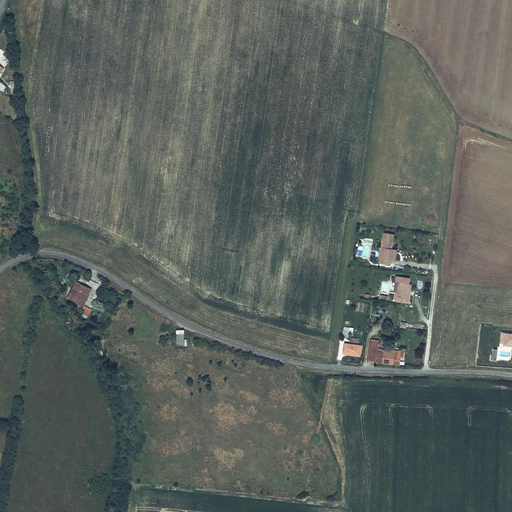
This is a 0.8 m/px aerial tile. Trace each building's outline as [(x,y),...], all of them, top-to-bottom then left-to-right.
[(392,259),(393,249),(392,249),(394,234),(384,233),(382,248),(381,247),(379,257),(380,258),(379,263),(391,264),(392,259)] [(78,282),(74,280),(66,297),(71,299),(78,282)] [(78,282),(71,299),(78,302),(81,303),(88,286),(78,282)] [(408,303),(409,294),(407,294),(408,284),(400,282),(398,293),(396,292),(395,301),(408,303)] [(83,304),(78,302),(77,305),(74,303),(71,309),(87,316),(92,306),(84,303),(83,304)] [(168,323),(160,323),(162,338),(174,337),(173,332),(169,332),(168,323)] [(184,330),(176,330),(176,346),(184,345),(184,330)] [(500,346),(511,346),(511,333),(500,333),(500,346)] [(359,356),(361,346),(344,343),(343,354),(348,354),(355,355),(359,356)] [(403,357),(403,352),(404,352),(400,351),(386,349),(386,350),(381,350),(380,350),(380,352),(377,352),(377,348),(378,347),(370,346),(368,360),(376,362),(381,362),(393,364),(399,365),(400,356),(403,357)]
